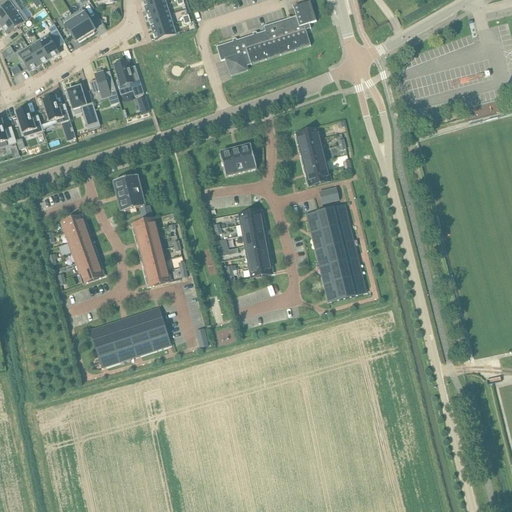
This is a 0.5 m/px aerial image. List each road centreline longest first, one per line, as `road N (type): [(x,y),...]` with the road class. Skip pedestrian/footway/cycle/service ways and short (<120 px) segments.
road 1 (tertiary): [(437,375),(388,175)]
road 2 (unclassified): [(81,164),(261,102)]
road 3 (unclassified): [(266,187),(277,203),(293,295),(238,314)]
road 4 (residential): [(130,0),(121,33),(9,99)]
road 5 (tertiary): [(472,511),(437,375)]
road 6 (unclassified): [(81,164),(118,248),(121,294)]
road 7 (residential): [(355,66),(470,0)]
